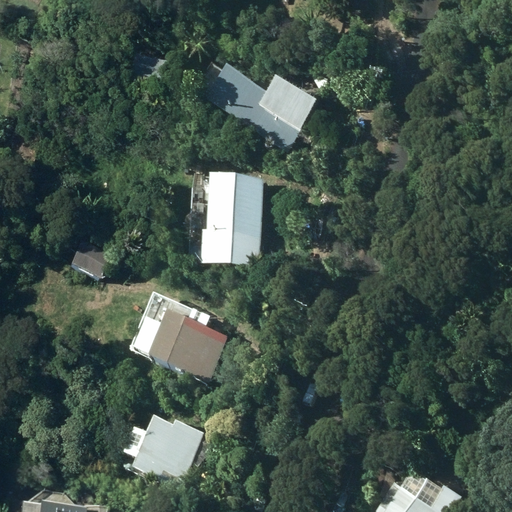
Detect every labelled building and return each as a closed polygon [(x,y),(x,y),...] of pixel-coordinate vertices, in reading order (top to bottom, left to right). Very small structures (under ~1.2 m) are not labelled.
[(167,73),(133,69),(130,95),(165,98),(167,73)] [(279,113),(219,78),(204,105),(219,114),(216,119),(293,164),(301,148),(309,153),(327,123),(287,100),(279,113)] [(273,249),(274,224),(266,223),(268,192),(218,189),(214,248),(210,247),(208,277),(263,280),(265,249),(273,249)] [(71,278),(102,289),(110,265),(79,254),(71,278)] [(194,335),(174,327),(158,372),(214,393),(230,348),(210,341),(215,328),(199,322),(194,335)] [(92,435),(103,410),(77,399),(67,425),(92,435)] [(161,430),(140,481),(184,499),(207,442),(180,431),(178,437),(161,430)] [(424,511),(408,502),(402,511),(424,511)]
